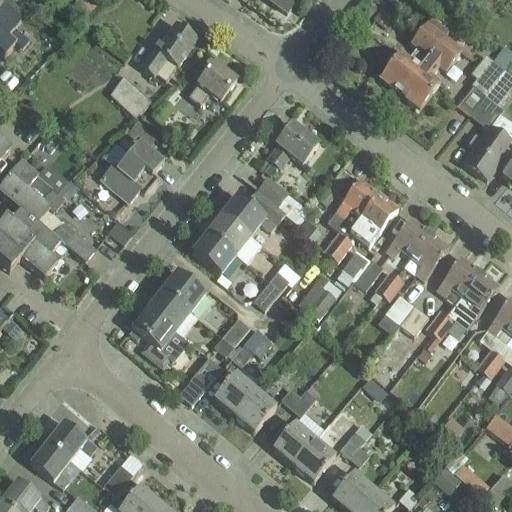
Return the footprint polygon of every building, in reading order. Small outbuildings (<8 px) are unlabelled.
[(19,11),(5,0),(3,0),(0,4),(0,8),(4,12),(12,19),(19,11)] [(86,0),(82,0),(69,15),(82,26),(97,10),(86,0)] [(266,0),(265,2),(287,17),(299,0),(266,0)] [(432,20),(450,34),(462,20),(459,17),(452,26),(440,16),(438,19),(433,15),(442,4),(437,0),(409,0),(408,2),(406,0),(404,0),(431,21),(432,20)] [(375,20),(385,28),(392,20),(382,11),(375,20)] [(12,19),(4,12),(0,17),(0,58),(3,62),(16,47),(8,41),(15,32),(20,26),(12,19)] [(449,37),(450,34),(432,20),(431,21),(410,48),(416,53),(409,63),(400,56),(379,83),(399,98),(445,42),(444,41),(448,36),(449,37)] [(450,34),(456,39),(467,24),(462,20),(450,34)] [(197,44),(175,29),(162,47),(160,46),(141,73),(154,82),(156,79),(166,86),(175,72),(176,73),(197,44)] [(461,55),(445,42),(399,98),(419,113),(440,87),(428,78),(436,68),(445,76),(461,55)] [(471,90),(484,100),(504,75),(511,65),(511,57),(503,51),(492,65),(486,60),(470,79),(476,84),(471,90)] [(236,85),(214,68),(197,90),(189,101),(193,106),(200,110),(209,98),(220,106),(236,85)] [(511,92),(511,80),(504,75),(484,100),(497,111),(511,92)] [(110,100),(135,123),(151,106),(123,81),(110,100)] [(174,112),(164,103),(151,119),(161,127),(174,112)] [(137,125),(127,137),(133,142),(138,140),(149,149),(156,140),(137,125)] [(318,149),(292,129),(276,150),(278,151),(268,163),(280,172),(290,160),(302,169),(318,149)] [(63,140),(52,131),(39,145),(51,155),(63,140)] [(508,147),(489,133),(475,153),(464,169),(487,185),(498,169),(494,166),(508,147)] [(111,170),(99,184),(128,209),(139,195),(144,198),(156,183),(152,180),(164,166),(141,147),(118,176),(111,170)] [(0,149),(0,168),(10,158),(0,149)] [(511,166),(502,179),(511,186),(511,166)] [(9,181),(0,191),(0,198),(20,215),(31,200),(32,200),(40,206),(51,194),(37,181),(21,167),(9,181)] [(326,195),(319,203),(327,210),(344,188),(351,179),(343,172),(326,195)] [(286,218),(299,229),(309,216),(268,183),(257,196),(286,218)] [(323,256),(331,263),(345,242),(348,239),(378,199),(360,185),(326,228),(338,237),(323,256)] [(20,215),(9,227),(33,248),(46,234),(51,239),(62,227),(52,219),(53,218),(54,218),(64,205),(51,194),(40,206),(32,200),(31,200),(20,215)] [(276,231),(285,220),(286,218),(257,196),(248,208),(237,199),(222,218),(250,241),(259,229),(270,237),(275,230),(276,231)] [(348,239),(368,253),(398,214),(378,199),(348,239)] [(222,218),(207,238),(235,260),(250,241),(222,218)] [(287,221),(281,228),(293,237),(299,229),(288,221),(287,221)] [(18,266),(21,263),(33,248),(9,227),(5,224),(0,230),(0,268),(9,276),(18,266)] [(306,246),(315,233),(304,224),(294,237),(306,246)] [(429,239),(410,224),(386,256),(395,263),(392,267),(402,274),(411,263),(429,239)] [(33,248),(21,263),(44,282),(62,260),(68,253),(64,250),(76,236),(63,225),(62,227),(51,239),(46,234),(33,248)] [(116,226),(109,236),(124,248),(132,239),(116,226)] [(96,253),(76,236),(64,250),(68,253),(84,267),(96,253)] [(235,260),(207,238),(191,257),(221,280),(235,260)] [(448,253),(429,239),(411,263),(421,271),(415,278),(424,285),(448,253)] [(353,248),(345,242),(331,263),(337,268),(353,248)] [(342,276),(353,283),(355,285),(369,265),(356,257),(342,276)] [(480,278),(461,263),(437,295),(445,301),(450,294),(461,302),(480,278)] [(277,277),(268,288),(280,297),(289,287),(293,290),(300,282),(284,269),(277,277)] [(177,276),(161,295),(190,317),(205,298),(177,276)] [(336,284),(346,292),(353,283),(342,276),(336,284)] [(381,302),(396,281),(389,276),(374,296),(381,302)] [(480,278),(461,302),(471,310),(465,317),(475,324),(499,292),(480,278)] [(320,280),(297,309),(318,326),(326,316),(326,315),(335,303),(322,293),(328,285),(325,283),(324,284),(320,280)] [(403,286),(396,281),(381,302),(389,307),(404,287),(403,286)] [(280,297),(268,288),(252,306),(264,316),(280,297)] [(147,314),(176,337),(190,317),(161,295),(147,314)] [(399,330),(413,311),(399,300),(385,320),(399,330)] [(511,340),(511,302),(487,334),(496,340),(502,333),(511,340)] [(413,311),(399,330),(413,341),(428,322),(413,311)] [(176,337),(147,314),(131,333),(149,347),(141,356),(162,373),(170,364),(174,367),(189,348),(176,337)] [(432,340),(447,321),(440,315),(424,335),(432,340)] [(455,327),(447,321),(432,340),(439,346),(455,327)] [(238,323),(222,342),(233,352),(249,333),(238,323)] [(10,325),(3,334),(12,341),(19,333),(10,325)] [(256,334),(243,350),(259,364),(273,348),(256,334)] [(439,346),(432,340),(424,352),(431,357),(439,346)] [(233,352),(222,342),(215,350),(227,360),(233,352)] [(241,352),(238,356),(231,364),(241,372),(247,366),(251,361),(241,352)] [(424,352),(417,361),(425,367),(432,358),(431,357),(424,352)] [(475,373),(483,379),(498,360),(491,354),(475,373)] [(384,360),(374,376),(392,388),(402,371),(384,360)] [(505,366),(498,360),(483,379),(490,384),(505,366)] [(511,395),(511,375),(507,372),(495,389),(509,400),(511,395)] [(214,403),(234,420),(255,395),(235,378),(214,403)] [(192,384),(178,400),(191,411),(205,395),(192,384)] [(309,391),(305,395),(314,403),(318,399),(309,391)] [(280,405),(290,413),(300,402),(290,393),(280,405)] [(276,412),(255,395),(234,420),(254,437),(276,412)] [(305,395),(300,402),(290,413),(301,422),(315,404),(314,403),(305,395)] [(63,426),(47,448),(70,466),(81,453),(90,460),(97,452),(63,426)] [(293,470),(315,445),(294,427),(273,453),(293,470)] [(340,455),(350,463),(360,452),(365,446),(364,445),(357,439),(355,437),(340,455)] [(315,445),(293,470),(313,487),(335,462),(315,445)] [(60,479),(70,466),(47,448),(30,469),(63,495),(69,486),(60,479)] [(369,460),(372,456),(366,451),(363,455),(369,460)] [(363,455),(360,452),(350,463),(360,471),(369,460),(363,455)] [(143,469),(130,458),(103,491),(115,502),(143,469)] [(460,486),(444,472),(433,486),(449,499),(460,486)] [(332,503),(342,511),(358,511),(374,494),(353,477),(332,503)] [(17,485),(1,506),(8,511),(32,511),(33,511),(48,511),(50,510),(17,485)] [(156,511),(159,508),(139,491),(121,511),(156,511)] [(409,511),(419,502),(409,493),(399,505),(407,511),(409,511)] [(393,511),(394,511),(374,494),(358,511),(393,511)] [(68,511),(90,511),(77,501),(68,511)]
